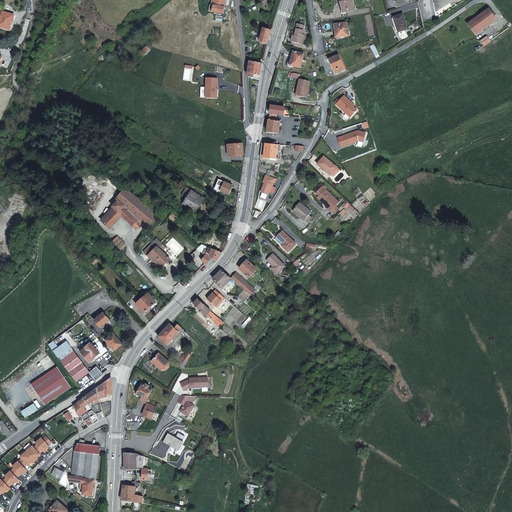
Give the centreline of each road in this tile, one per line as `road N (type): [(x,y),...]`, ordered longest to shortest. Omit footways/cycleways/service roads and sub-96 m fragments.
road 1 (residential): [(241,233),(262,221),(286,188),(322,125),(329,89),(476,0)]
road 2 (secondary): [(126,368),(241,233)]
road 3 (residential): [(0,449),(126,368)]
road 4 (unknown): [(151,331),(118,301),(60,321),(28,303)]
road 5 (residential): [(11,511),(65,448),(116,420)]
road 6 (residential): [(238,0),(247,121),(257,133)]
road 7 (secondary): [(257,133),(288,0)]
